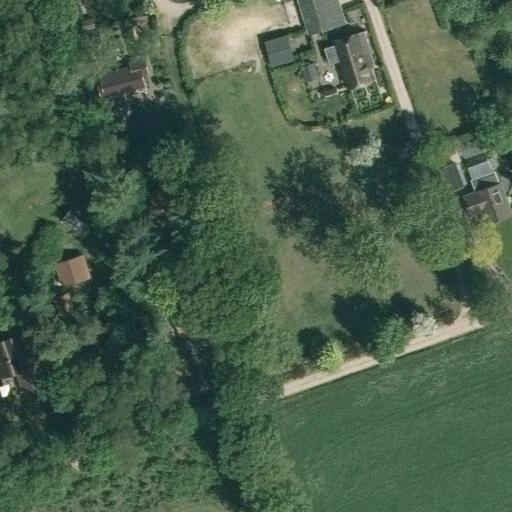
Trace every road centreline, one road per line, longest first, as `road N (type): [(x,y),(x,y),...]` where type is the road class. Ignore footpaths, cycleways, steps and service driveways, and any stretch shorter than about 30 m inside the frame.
road 1 (unclassified): [(0,493),(478,321)]
road 2 (unclassified): [(478,321),(368,0)]
